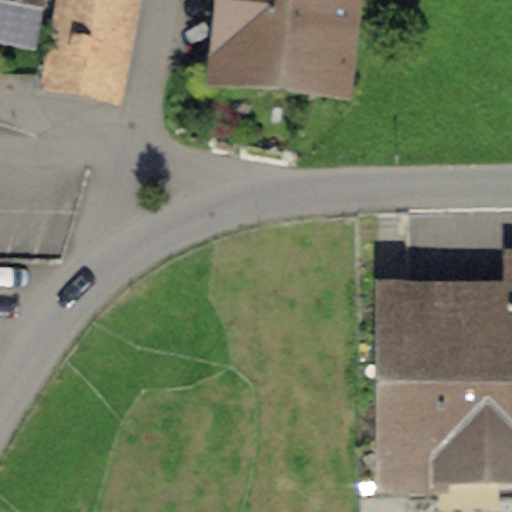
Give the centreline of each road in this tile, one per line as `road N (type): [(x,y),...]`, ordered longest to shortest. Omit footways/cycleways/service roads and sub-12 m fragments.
road 1 (unclassified): [(204,214),(451,190),(511,192)]
road 2 (unclassified): [(0,448),(121,243)]
road 3 (residential): [(131,142),(161,0)]
road 4 (residential): [(131,142),(0,102)]
